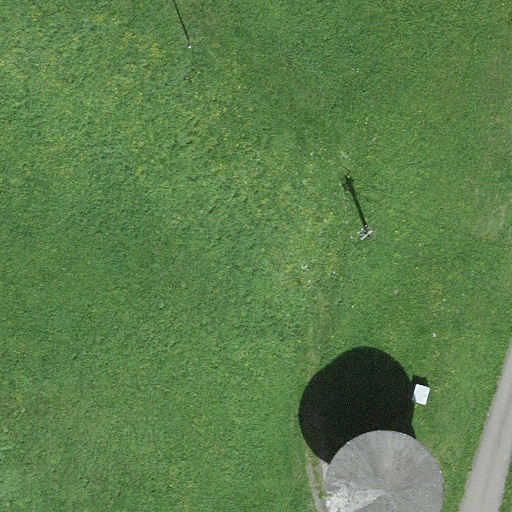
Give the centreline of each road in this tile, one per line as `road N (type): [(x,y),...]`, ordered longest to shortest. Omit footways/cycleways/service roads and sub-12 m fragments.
road 1 (track): [(341,511),(327,474),(317,381),(343,117),(284,0)]
road 2 (motorway): [(0,191),(175,511)]
road 3 (motorway): [(511,288),(355,0)]
